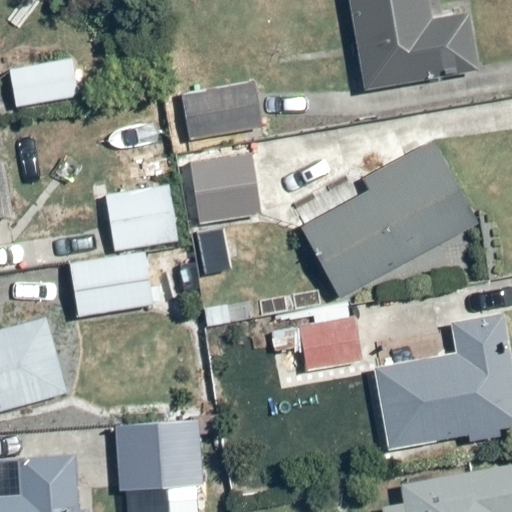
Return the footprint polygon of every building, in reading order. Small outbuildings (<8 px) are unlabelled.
[(431,0),(351,0),(367,91),(481,72),(471,13),(435,19),(431,0)] [(82,53),(9,63),(13,106),(87,98),(82,53)] [(253,84),(182,90),(186,139),(258,132),(253,84)] [(370,192),(302,228),(341,299),(479,225),(435,142),(363,180),(370,192)] [(248,157),(188,162),(194,221),(254,216),(248,157)] [(173,184),(109,191),(115,246),(179,239),(173,184)] [(181,251),(70,261),(75,313),(185,303),(181,251)] [(458,353),(377,367),(391,450),(511,429),(511,345),(507,315),(452,324),(458,353)] [(357,316),(299,321),(303,371),(362,366),(357,316)] [(0,413),(70,393),(48,317),(0,330),(0,413)] [(196,420),(115,420),(116,491),(197,491),(196,420)] [(25,497),(0,498),(0,511),(90,511),(91,510),(82,511),(78,454),(22,458),(25,497)] [(511,511),(511,464),(402,484),(405,505),(383,508),(384,511),(511,511)]
